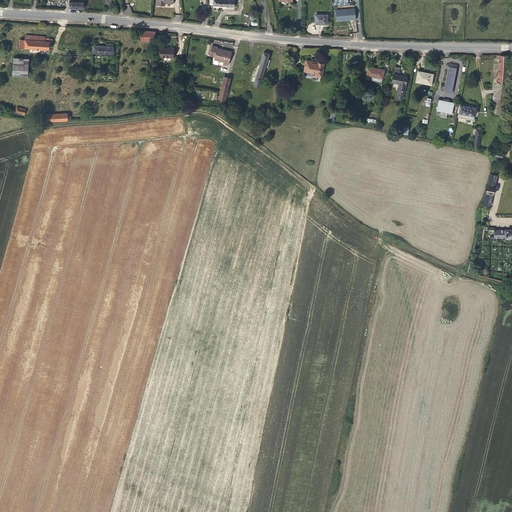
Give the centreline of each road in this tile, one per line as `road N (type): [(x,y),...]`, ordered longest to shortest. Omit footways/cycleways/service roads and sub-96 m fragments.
road 1 (track): [(0,137),(69,122),(204,111),(364,229),(511,287)]
road 2 (secondary): [(511,48),(302,41),(0,12)]
road 3 (track): [(445,47),(432,157),(401,190),(381,237)]
